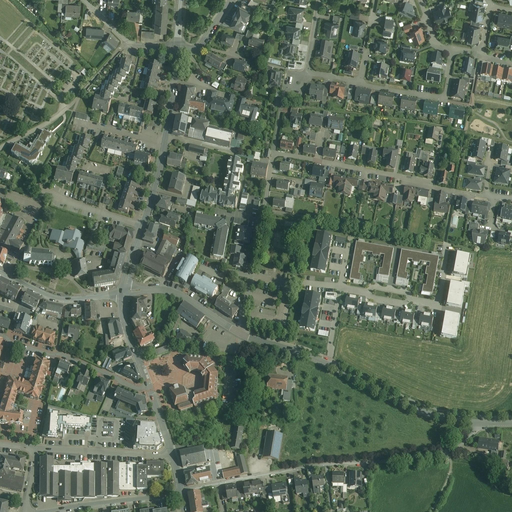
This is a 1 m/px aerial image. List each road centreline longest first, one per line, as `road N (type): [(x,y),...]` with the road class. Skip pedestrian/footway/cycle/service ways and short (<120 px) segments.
road 1 (residential): [(369,462),(181,492)]
road 2 (residential): [(240,333),(274,153)]
road 3 (residential): [(0,149),(66,108),(127,42)]
road 4 (residential): [(327,364),(421,411),(480,422)]
road 5 (residential): [(151,393),(0,336)]
road 6 (residential): [(274,153),(425,182)]
road 7 (residential): [(35,448),(171,454)]
road 8 (residential): [(359,83),(440,99),(452,49)]
road 9 (residential): [(181,492),(50,511)]
road 10 (residential): [(0,271),(56,298),(124,292)]
road 11 (residential): [(124,292),(177,294),(240,333)]
road 12 (unclassified): [(480,422),(446,451),(369,462)]
